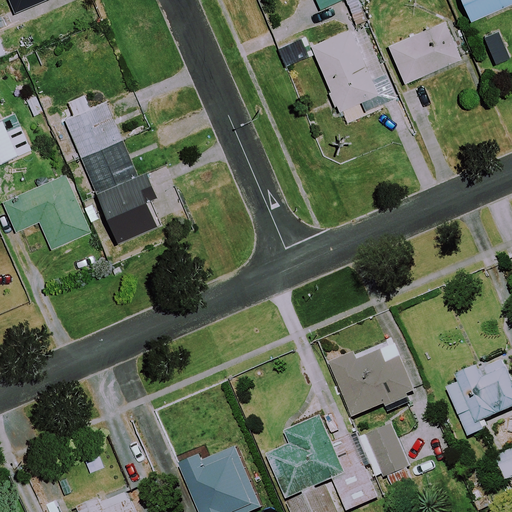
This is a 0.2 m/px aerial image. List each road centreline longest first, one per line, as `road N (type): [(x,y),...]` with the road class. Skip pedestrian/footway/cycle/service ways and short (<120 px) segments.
road 1 (residential): [(293,266),(0,394)]
road 2 (residential): [(179,0),(293,266)]
road 3 (residential): [(511,172),(293,266)]
